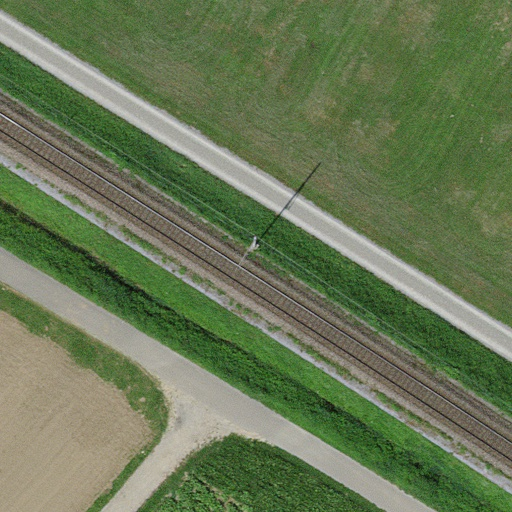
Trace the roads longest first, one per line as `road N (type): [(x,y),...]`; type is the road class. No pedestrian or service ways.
road 1 (track): [(511,342),(0,23)]
road 2 (track): [(112,511),(220,401)]
